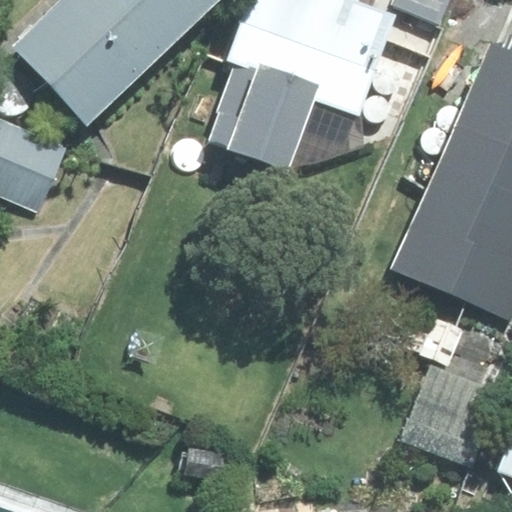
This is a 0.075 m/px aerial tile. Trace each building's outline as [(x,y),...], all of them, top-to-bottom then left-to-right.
[(205,0),(48,0),(0,46),(0,55),(74,132),(209,4),(205,0)] [(236,83),(231,98),(273,112),(276,99),(350,124),(384,22),(359,14),(363,0),(237,0),(212,75),(236,83)] [(390,0),(388,7),(435,26),(445,0),(390,0)] [(384,40),(374,66),(402,77),(413,51),(384,40)] [(511,45),(501,41),(493,60),(477,53),(384,275),(502,324),(511,300),(511,269),(506,267),(511,251),(511,45)] [(0,128),(0,202),(31,216),(58,154),(0,128)] [(456,337),(420,320),(404,356),(440,372),(456,337)] [(511,445),(503,442),(489,475),(511,484),(511,445)]
